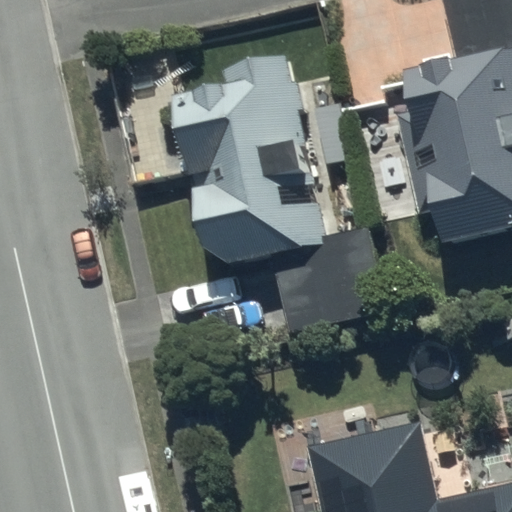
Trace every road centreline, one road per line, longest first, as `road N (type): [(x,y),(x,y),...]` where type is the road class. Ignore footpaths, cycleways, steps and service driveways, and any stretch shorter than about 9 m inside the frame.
road 1 (residential): [(72,511),(0,190)]
road 2 (residential): [(0,33),(157,0)]
